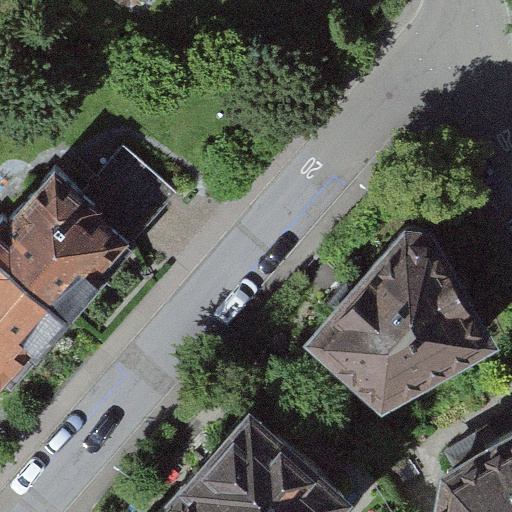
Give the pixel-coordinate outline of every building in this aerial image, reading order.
[(89,182),(135,226),(177,181),(132,138),(89,182)] [(43,166),(0,213),(0,374),(123,239),(43,166)] [(392,227),(298,332),(371,397),(483,336),(445,270),(392,227)] [(241,398),(141,511),(321,511),(344,487),(241,398)] [(511,511),(511,420),(430,466),(421,511),(511,511)]
